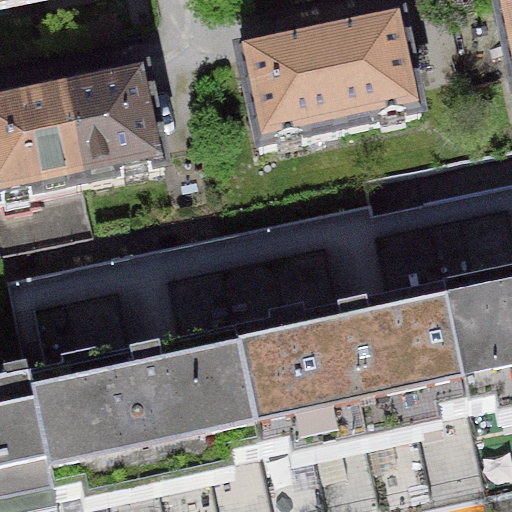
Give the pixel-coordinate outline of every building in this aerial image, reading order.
[(0,0),(0,10),(44,2),(43,0),(0,0)] [(511,4),(497,7),(511,80),(511,4)] [(336,41),(320,44),(340,138),(420,122),(400,27),(336,41)] [(305,47),(240,61),(260,155),(340,138),(320,44),(305,47)] [(79,95),(64,98),(84,192),(164,175),(144,81),(79,95)] [(49,101),(0,110),(0,209),(84,192),(64,98),(49,101)] [(371,210),(6,287),(12,317),(32,313),(46,377),(69,372),(79,368),(244,334),(277,327),(275,319),(311,312),(313,318),(452,290),(511,277),(511,195),(374,224),(371,210)] [(511,277),(452,290),(477,411),(507,405),(509,418),(511,417),(511,277)] [(448,417),(477,411),(452,290),(313,318),(311,312),(275,319),(277,327),(244,334),(269,453),(297,447),(300,462),(451,431),(448,417)] [(238,459),(269,453),(244,334),(79,368),(82,381),(28,393),(53,510),(61,508),(241,476),(238,459)] [(0,396),(0,511),(53,511),(53,510),(28,393),(28,390),(0,396)] [(61,508),(61,511),(428,511),(511,495),(511,417),(509,418),(507,405),(477,411),(448,417),(451,431),(300,462),(297,447),(269,453),(238,459),(241,476),(61,508)]
